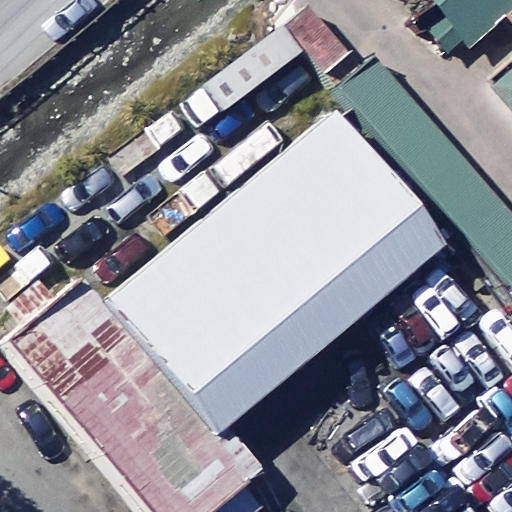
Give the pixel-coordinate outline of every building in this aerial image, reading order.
[(511,32),(511,0),(401,0),(464,73),(511,32)] [(511,226),(366,61),(332,91),(511,296),(511,226)] [(511,98),(488,119),(511,147),(511,98)] [(446,264),(341,140),(128,320),(234,444),(446,264)] [(234,444),(128,320),(99,285),(1,368),(124,511),(267,511),(282,500),(234,444)]
